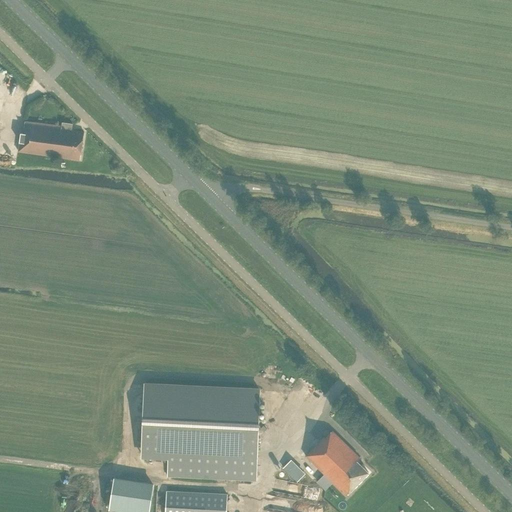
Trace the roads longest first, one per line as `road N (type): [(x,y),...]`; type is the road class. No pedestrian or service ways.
road 1 (unclassified): [(483,511),(165,197)]
road 2 (primary): [(511,495),(210,197)]
road 3 (residential): [(210,197),(242,187),(511,227)]
road 4 (primary): [(188,175),(14,0)]
road 5 (unclassified): [(165,197),(0,30)]
